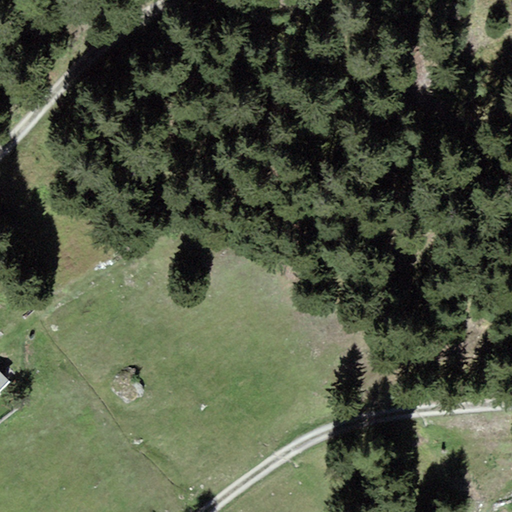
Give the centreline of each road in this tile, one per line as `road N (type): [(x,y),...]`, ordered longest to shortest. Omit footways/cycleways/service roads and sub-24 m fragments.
road 1 (track): [(511,403),(375,418),(313,439),(212,511)]
road 2 (track): [(0,154),(79,65),(133,23),(180,0)]
